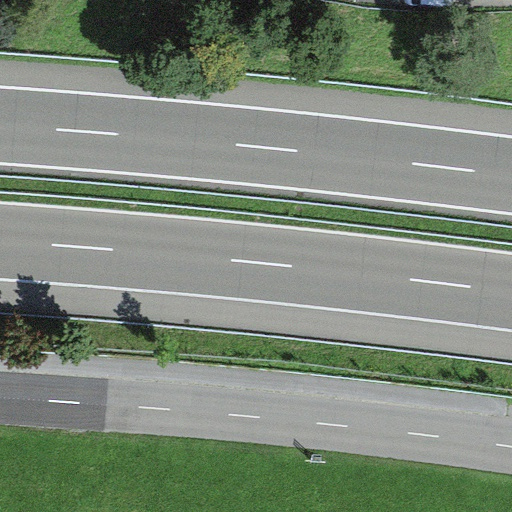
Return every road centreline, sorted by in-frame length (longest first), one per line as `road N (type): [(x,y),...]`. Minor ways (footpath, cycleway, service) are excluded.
road 1 (residential): [(511,449),(245,415),(0,397)]
road 2 (motorway): [(0,244),(511,295)]
road 3 (motorway): [(511,175),(0,126)]
